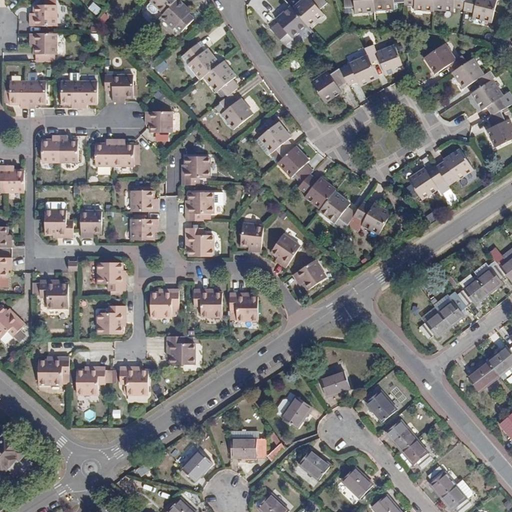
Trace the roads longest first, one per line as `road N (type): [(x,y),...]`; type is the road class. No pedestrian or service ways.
road 1 (residential): [(92,467),(305,329)]
road 2 (residential): [(328,146),(366,172),(414,150),(429,133),(422,108),(394,102),(339,136)]
road 3 (residential): [(352,299),(511,191)]
road 4 (residential): [(230,15),(328,146)]
road 5 (residential): [(170,271),(270,279),(305,329)]
road 6 (residential): [(511,480),(423,378)]
road 7 (residential): [(92,467),(0,384)]
